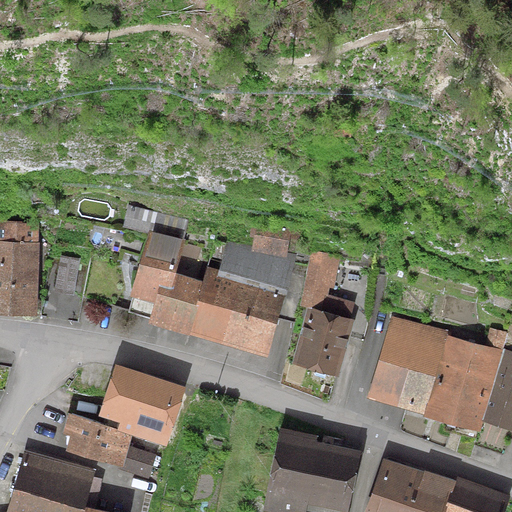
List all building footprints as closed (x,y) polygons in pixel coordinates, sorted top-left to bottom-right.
[(254,243),(284,248),(287,230),(257,225),(254,243)] [(0,314),(31,316),(34,229),(0,226),(0,314)] [(156,301),(150,320),(188,330),(201,287),(168,277),(179,243),(151,236),(133,295),(156,301)] [(188,330),(263,352),(290,258),(225,245),(217,276),(205,273),(201,287),(188,330)] [(308,312),(295,361),(335,373),(349,324),(345,323),(349,307),(320,298),(323,287),(331,289),(335,272),(326,270),(328,257),(310,253),(307,267),(309,267),(302,303),(319,306),(316,314),(308,312)] [(54,291),(71,294),(77,261),(60,258),(54,291)] [(380,354),(368,394),(390,400),(400,366),(412,329),(389,322),(380,354)] [(400,366),(416,371),(436,376),(448,338),(412,329),(400,366)] [(424,416),(477,430),(480,416),(497,352),(448,338),(436,376),(425,411),(424,416)] [(511,357),(497,352),(480,416),(511,426),(511,357)] [(400,366),(390,400),(405,405),(416,371),(400,366)] [(178,390),(117,370),(102,426),(123,434),(128,421),(164,433),(178,390)] [(416,371),(405,405),(425,411),(436,376),(416,371)] [(124,448),(129,435),(123,434),(102,426),(70,415),(65,434),(67,435),(66,440),(71,442),(68,451),(118,466),(147,476),(153,458),(124,448)] [(290,511),(346,511),(359,453),(277,436),(263,507),(290,511)] [(70,511),(71,509),(82,511),(90,478),(21,459),(6,511),(70,511)] [(384,463),(366,511),(441,511),(451,485),(384,463)] [(502,511),(506,500),(452,481),(451,485),(441,511),(502,511)]
